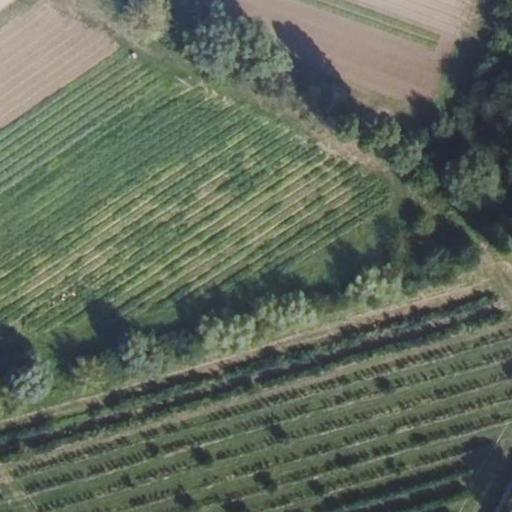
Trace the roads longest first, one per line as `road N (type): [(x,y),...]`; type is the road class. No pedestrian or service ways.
road 1 (track): [(496,282),(467,226),(414,218),(261,293),(64,351),(0,356)]
road 2 (track): [(0,418),(496,282),(511,296)]
road 3 (track): [(414,218),(295,125),(71,0)]
